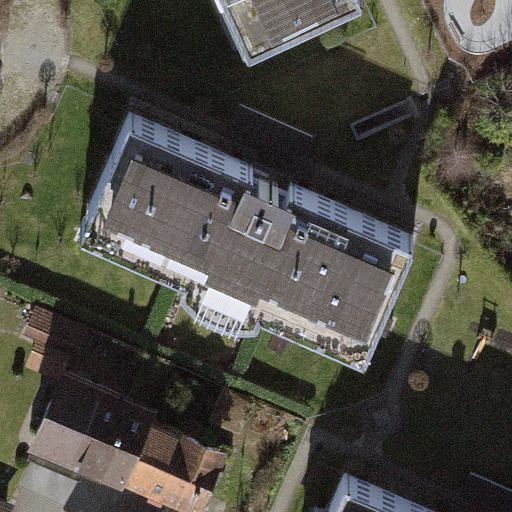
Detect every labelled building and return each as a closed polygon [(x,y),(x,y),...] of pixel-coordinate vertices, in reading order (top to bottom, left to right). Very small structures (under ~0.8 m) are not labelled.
[(385,13),(378,0),(231,0),(255,60),(385,13)] [(438,250),(143,127),(92,248),(181,286),(270,323),(387,371),(438,250)] [(167,430),(172,418),(74,379),(42,461),(139,500),(167,430)] [(167,430),(139,500),(169,511),(233,511),(253,465),(167,430)] [(405,511),(366,496),(359,511),(405,511)]
